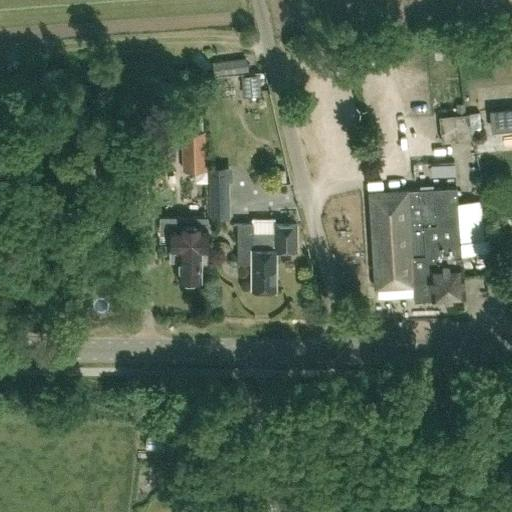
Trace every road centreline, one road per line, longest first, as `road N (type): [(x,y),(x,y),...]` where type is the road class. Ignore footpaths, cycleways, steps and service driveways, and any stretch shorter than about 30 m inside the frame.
road 1 (unclassified): [(349,354),(257,0)]
road 2 (tertiary): [(349,354),(0,351)]
road 3 (tertiary): [(511,348),(349,354)]
